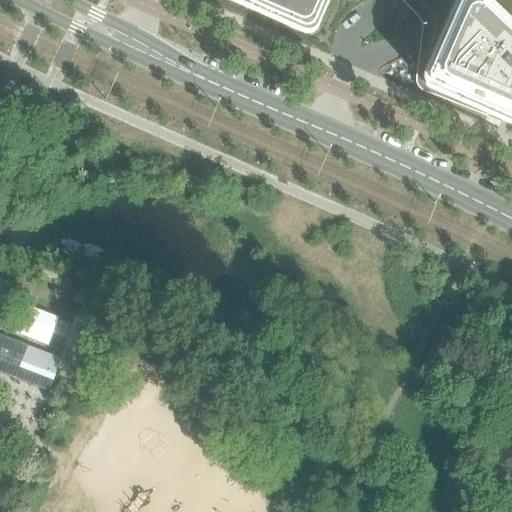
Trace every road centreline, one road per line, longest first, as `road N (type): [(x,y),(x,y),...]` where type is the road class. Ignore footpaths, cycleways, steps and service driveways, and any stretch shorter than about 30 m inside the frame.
road 1 (secondary): [(511,218),(214,82)]
road 2 (secondary): [(19,0),(114,47),(214,82)]
road 3 (secondary): [(214,82),(65,0)]
